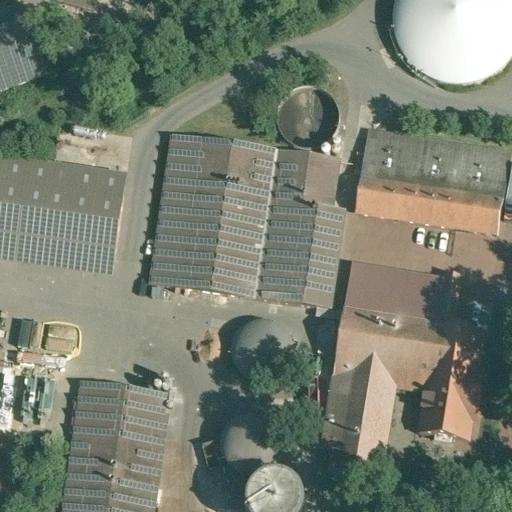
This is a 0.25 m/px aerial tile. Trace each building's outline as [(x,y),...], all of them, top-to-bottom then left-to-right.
[(62,0),(62,3),(95,10),(96,0),(62,0)] [(511,0),(398,0),(397,6),(395,12),(395,16),(394,24),(395,32),(396,37),(398,44),(400,51),(402,54),(405,59),(408,63),(412,67),(416,72),(420,75),(425,78),(429,80),(433,82),(438,84),(444,86),(452,87),(462,88),(472,87),(478,85),(483,83),(488,81),(493,78),(497,75),(502,72),(506,68),(510,64),(511,60),(511,0)] [(31,35),(0,46),(0,92),(46,77),(31,35)] [(313,91),(308,91),(303,91),(299,93),(296,94),(293,96),(290,98),(287,100),(286,102),(283,106),(281,111),(280,114),(279,118),(279,122),(279,125),(280,129),(281,133),(282,136),(284,139),(287,143),(290,146),(293,148),(297,150),(302,152),(306,152),(311,153),(316,152),(320,151),(324,149),(327,147),(330,145),(333,142),(336,137),(339,133),(340,129),(341,125),(341,121),(340,118),(340,116),(339,113),(338,109),(336,105),(333,102),(330,98),(328,97),(325,95),(322,93),(318,92),(313,91)] [(511,156),(370,134),(357,216),(498,238),(511,156)] [(208,144),(174,139),(152,287),(186,292),(208,144)] [(261,152),(208,144),(186,292),(240,299),(261,152)] [(341,163),(261,152),(240,299),(279,305),(291,227),(294,206),(333,212),(341,163)] [(127,181),(0,163),(0,243),(116,260),(127,181)] [(333,212),(294,206),(291,227),(330,233),(333,212)] [(330,233),(291,227),(279,305),(297,308),(300,287),(322,291),(330,233)] [(322,291),(300,287),(297,308),(319,311),(322,291)] [(164,292),(152,290),(151,299),(163,301),(164,292)] [(440,331),(345,316),(323,451),(335,453),(332,475),(373,482),(389,389),(427,395),(431,367),(477,374),(483,336),(440,329),(440,331)] [(30,351),(35,325),(23,323),(18,349),(30,351)] [(252,325),(247,327),(244,330),(242,332),(239,334),(236,338),(234,343),(234,345),(233,348),(232,350),(232,355),(233,359),(233,363),(234,365),(236,368),(238,372),(240,375),(243,377),(245,379),(248,381),(252,383),(256,385),(264,386),(272,384),(275,383),(278,382),(283,379),(285,377),(288,374),(291,370),(293,366),(294,364),(295,360),(295,357),(295,353),(295,348),(294,344),(292,340),(290,337),(288,333),(284,330),(279,327),(276,325),(270,323),(263,323),(257,323),(252,325)] [(50,336),(50,358),(76,358),(76,337),(50,336)] [(46,369),(48,358),(22,355),(21,366),(46,369)] [(477,374),(431,367),(427,395),(421,436),(469,443),(473,420),(477,421),(484,375),(477,374)] [(56,385),(44,384),(39,421),(51,423),(56,385)] [(157,511),(172,397),(85,386),(68,511),(157,511)] [(250,419),(244,420),(239,422),(234,425),(230,428),(228,431),(226,434),(224,438),(223,441),(222,445),(222,450),(222,454),(223,457),(225,461),(226,464),(228,467),(230,469),(233,472),(235,474),(239,476),(244,477),(252,479),(260,477),(264,475),(268,473),(271,471),(274,468),(277,464),(279,459),(280,456),(280,452),(281,448),(280,444),(280,441),(279,438),(278,436),(276,433),(273,429),(271,427),(267,424),(263,422),(260,421),(255,420),(250,419)] [(288,480),(282,479),(277,478),(273,479),(269,480),(265,481),(261,483),(258,486),(255,489),(252,493),(250,497),(249,501),(248,505),(248,509),(248,511),(307,511),(307,507),(307,501),(306,499),(305,496),(303,492),(300,488),(297,485),(293,482),(288,480)]
